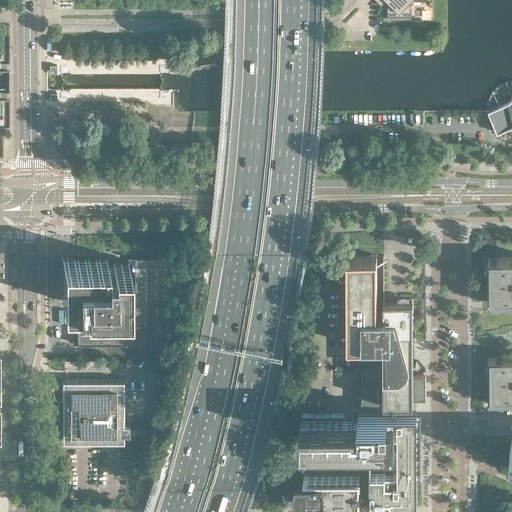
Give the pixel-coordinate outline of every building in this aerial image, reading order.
[(423,0),(376,0),(381,4),(385,0),(387,0),(389,1),(388,3),(388,18),(411,18),(411,2),(410,1),(410,0),(413,0),(423,0)] [(511,97),(511,99),(506,102),(492,108),(488,110),(497,132),(503,129),(508,127),(511,126),(511,125),(511,97)] [(383,351),(384,400),(413,400),(413,396),(413,374),(413,350),(412,292),(383,292),(383,303),(377,303),(377,247),(347,247),(347,343),(377,343),(378,333),(384,333),(383,351)] [(128,304),(128,260),(112,260),(112,262),(106,262),(106,256),(64,256),(62,256),(62,300),(62,301),(63,301),(78,301),(78,299),(84,299),(84,304),(128,304)] [(167,356),(167,257),(167,256),(153,256),(139,256),(134,257),(134,314),(85,314),(84,314),(84,313),(76,313),(76,323),(77,323),(77,329),(76,329),(76,333),(77,333),(77,339),(76,339),(76,341),(73,341),(73,342),(91,342),(91,346),(91,353),(91,356),(92,356),(92,357),(106,357),(106,356),(107,356),(141,356),(141,357),(167,356)] [(511,256),(484,257),(484,269),(488,269),(488,304),(492,304),(492,302),(511,301),(511,256)] [(511,356),(484,357),(484,369),(488,369),(488,402),(489,402),(489,403),(493,403),(493,401),(511,401),(511,356)] [(426,396),(426,374),(413,374),(395,374),(395,367),(361,367),(362,403),(384,403),(384,396),(413,396),(426,396)] [(123,428),(123,379),(64,380),(62,380),(62,381),(62,405),(62,439),(62,440),(64,440),(123,440),(123,428)] [(143,410),(131,410),(131,422),(143,422),(143,410)] [(417,434),(417,411),(416,411),(415,411),(358,411),(358,415),(301,415),(301,438),(370,437),(370,502),(395,502),(402,502),(417,502),(417,483),(417,459),(417,449),(417,434)] [(310,453),(310,443),(310,442),(294,443),(294,453),(310,453)] [(360,480),(359,479),(360,479),(359,468),(304,468),(304,469),(304,470),(296,471),(295,474),(294,475),(294,476),(294,478),(293,480),(293,482),(293,484),(294,486),(294,487),(294,488),(295,490),(295,491),(295,492),(296,493),(304,493),(304,494),(303,502),(359,502),(360,485),(359,485),(359,484),(360,484),(361,483),(361,482),(361,481),(361,480),(360,480)]
